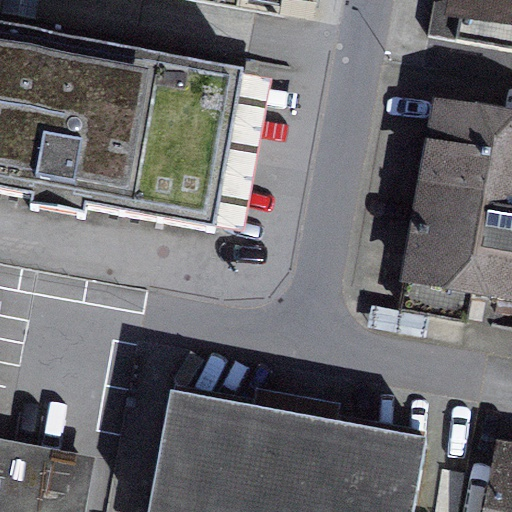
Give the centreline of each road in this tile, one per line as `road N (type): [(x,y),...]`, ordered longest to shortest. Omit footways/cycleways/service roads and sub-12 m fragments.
road 1 (unknown): [(0,268),(305,350),(498,380)]
road 2 (residential): [(357,0),(305,350)]
